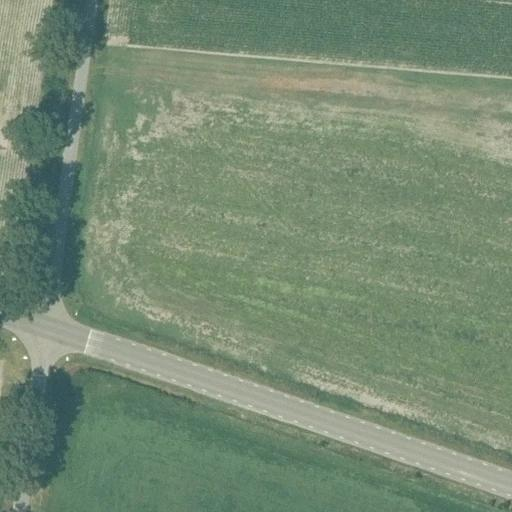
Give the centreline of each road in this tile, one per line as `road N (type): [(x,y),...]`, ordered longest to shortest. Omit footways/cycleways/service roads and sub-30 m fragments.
road 1 (tertiary): [(511,489),(44,325)]
road 2 (unclassified): [(44,325),(88,0)]
road 3 (unclassified): [(19,511),(44,325)]
